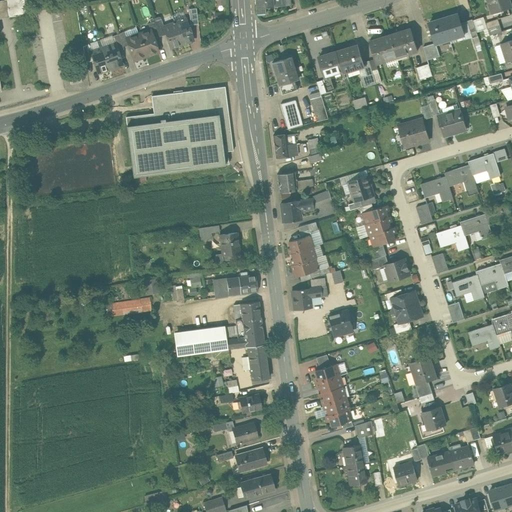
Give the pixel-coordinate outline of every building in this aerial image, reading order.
[(0,0),(0,15),(12,14),(13,16),(28,13),(25,0),(0,0)] [(509,0),(488,0),(491,9),(500,6),(502,10),(511,7),(509,0)] [(196,8),(189,9),(191,25),(198,24),(196,8)] [(457,13),(444,18),(450,39),(451,39),(450,36),(463,32),(464,35),(465,35),(458,13),(457,13)] [(484,17),(474,20),(477,32),(488,28),(486,22),(484,17)] [(186,18),(184,18),(185,19),(175,23),(182,44),(193,40),(186,18)] [(444,18),(430,22),(432,28),(431,28),(436,43),(450,39),(444,18)] [(161,19),(154,21),(159,34),(159,36),(166,34),(163,27),(164,26),(161,19)] [(472,19),(467,21),(473,38),(478,36),(472,19)] [(498,19),(486,22),(488,28),(500,25),(498,19)] [(154,21),(148,23),(150,30),(151,30),(153,36),(159,34),(154,21)] [(164,26),(163,27),(166,34),(171,47),(182,44),(175,23),(174,22),(173,22),(173,23),(164,26)] [(500,25),(488,28),(490,35),(502,31),(500,25)] [(410,29),(390,35),(397,57),(418,50),(411,28),(410,29)] [(150,30),(138,34),(146,56),(158,52),(153,36),(151,30),(150,30)] [(125,31),(118,34),(123,47),(129,45),(126,38),(127,38),(125,31)] [(123,47),(118,34),(112,36),(115,44),(115,43),(118,51),(124,49),(123,47)] [(127,38),(126,38),(129,45),(134,60),(146,56),(138,34),(127,38)] [(390,35),(370,41),(369,41),(376,63),(397,57),(390,35)] [(511,40),(501,44),(507,62),(510,61),(511,64),(511,63),(511,40)] [(115,44),(103,48),(110,68),(122,64),(118,51),(115,43),(115,44)] [(433,43),(423,46),(428,60),(437,57),(433,43)] [(91,52),(88,44),(83,46),(85,62),(93,59),(91,52)] [(358,45),(337,51),(343,71),(344,72),(364,66),(365,66),(363,62),(358,45)] [(91,52),(93,59),(98,73),(110,68),(103,48),(91,52)] [(337,51),(318,57),(324,76),(343,71),(337,51)] [(290,58),(272,63),(282,94),(298,89),(290,66),(292,65),(290,58)] [(369,60),(363,62),(365,66),(364,66),(367,76),(373,74),(372,70),(369,60)] [(429,64),(417,67),(420,79),(432,75),(429,64)] [(382,82),(378,68),(372,70),(373,74),(376,83),(382,82)] [(502,73),(488,76),(490,84),(504,80),(502,73)] [(326,79),(317,81),(321,94),(330,91),(326,79)] [(182,90),(173,91),(174,93),(152,96),(154,113),(126,117),(127,126),(133,176),(224,164),(228,163),(227,151),(233,150),(225,86),(182,92),(182,90)] [(354,106),(367,104),(365,97),(353,99),(354,106)] [(427,101),(428,104),(432,115),(440,113),(435,99),(429,100),(427,101)] [(295,100),(281,104),(288,129),(302,125),(295,100)] [(497,103),(490,105),(494,117),(500,116),(497,103)] [(432,115),(428,104),(422,106),(425,119),(432,117),(432,115)] [(459,110),(440,116),(445,135),(465,129),(461,117),(462,116),(461,115),(460,115),(459,110)] [(422,119),(399,125),(405,146),(428,140),(422,119)] [(286,134),(273,135),(276,158),(298,155),(296,144),(287,145),(286,134)] [(317,138),(307,140),(310,150),(318,148),(317,143),(318,142),(317,138)] [(320,153),(308,156),(310,163),(322,160),(320,153)] [(494,153),(468,161),(469,164),(470,164),(473,175),(489,170),(491,176),(499,173),(500,176),(501,175),(494,153)] [(469,164),(444,172),(446,175),(449,186),(450,186),(464,181),(468,196),(479,193),(473,175),(470,164),(469,164)] [(342,184),(348,182),(368,175),(367,170),(341,178),(342,184)] [(294,172),(277,174),(280,193),(297,190),(305,188),(304,180),(295,181),(294,172)] [(368,175),(348,182),(355,201),(375,195),(368,175)] [(446,175),(421,183),(425,197),(442,192),(444,198),(452,196),(453,198),(450,186),(449,186),(446,175)] [(490,183),(494,195),(503,192),(499,180),(490,183)] [(329,190),(313,196),(313,199),(315,208),(333,202),(329,190)] [(377,202),(375,195),(355,201),(349,203),(351,210),(361,207),(372,203),(377,202)] [(313,199),(281,203),(283,221),(300,219),(299,210),(315,208),(313,199)] [(511,210),(509,202),(484,210),(485,213),(489,224),(505,219),(507,225),(511,223),(511,210)] [(363,213),(364,212),(374,209),(372,203),(361,207),(363,213)] [(428,203),(416,207),(418,212),(429,209),(428,203)] [(374,209),(364,212),(368,223),(388,217),(386,211),(389,210),(387,205),(374,209)] [(429,209),(418,212),(420,218),(431,214),(429,209)] [(485,213),(460,221),(461,225),(462,225),(465,235),(481,230),(483,236),(491,234),(492,236),(493,236),(489,224),(485,213)] [(431,214),(420,218),(422,224),(433,220),(431,214)] [(388,217),(368,223),(367,223),(371,235),(372,235),(372,234),(391,228),(389,222),(392,221),(390,216),(388,217)] [(308,224),(298,227),(300,232),(310,229),(308,224)] [(461,225),(437,233),(441,247),(457,241),(459,247),(468,245),(469,247),(465,235),(462,225),(461,225)] [(391,228),(372,234),(372,235),(375,246),(383,243),(395,239),(393,233),(396,232),(394,227),(391,228)] [(310,229),(300,232),(301,237),(309,235),(311,235),(310,229)] [(226,232),(225,234),(219,234),(222,253),(223,263),(240,260),(239,253),(240,253),(237,232),(228,233),(226,232)] [(301,237),(289,241),(291,247),(288,248),(290,254),(291,253),(312,247),(313,247),(309,235),(301,237)] [(375,246),(372,247),(373,253),(385,249),(383,243),(375,246)] [(312,247),(291,253),(293,259),(291,259),(292,265),(314,258),(315,258),(312,247)] [(385,249),(373,253),(375,258),(386,255),(387,255),(385,249)] [(443,252),(432,256),(434,262),(445,258),(443,252)] [(222,253),(216,254),(214,256),(215,262),(217,263),(223,263),(222,253)] [(375,258),(369,261),(372,270),(385,265),(389,264),(386,255),(375,258)] [(511,255),(500,259),(501,263),(505,273),(511,271),(511,255)] [(314,258),(292,265),(291,265),(293,270),(296,269),(297,276),(318,269),(314,258)] [(445,258),(434,262),(436,267),(447,264),(445,258)] [(389,264),(385,265),(390,280),(410,274),(405,259),(389,264)] [(501,263),(476,271),(477,274),(481,285),(497,280),(499,286),(507,283),(508,286),(509,285),(505,273),(501,263)] [(447,264),(436,267),(437,273),(449,269),(447,264)] [(201,272),(189,274),(191,287),(202,286),(200,278),(202,278),(201,272)] [(255,274),(226,278),(229,295),(257,291),(255,274)] [(477,274),(452,282),(457,296),(473,291),(475,297),(484,294),(484,297),(485,297),(481,285),(477,274)] [(144,280),(147,294),(159,292),(157,278),(144,280)] [(226,278),(213,280),(215,297),(229,295),(226,278)] [(176,285),(171,285),(173,301),(185,299),(183,285),(176,286),(176,285)] [(320,287),(292,290),(294,310),(311,308),(310,297),(321,296),(320,287)] [(401,289),(386,294),(388,300),(392,298),(403,294),(401,289)] [(403,294),(392,298),(396,309),(418,302),(415,291),(403,294)] [(150,298),(105,304),(107,317),(152,310),(150,298)] [(242,303),(240,304),(244,339),(263,337),(259,301),(242,303)] [(418,302),(396,309),(400,322),(400,323),(409,320),(423,316),(418,302)] [(459,302),(448,305),(450,311),(461,307),(459,302)] [(244,339),(240,304),(234,305),(236,326),(238,338),(226,339),(227,349),(228,349),(245,347),(244,339)] [(461,307),(450,311),(451,317),(463,313),(461,307)] [(347,310),(329,316),(328,316),(334,336),(335,336),(343,333),(344,333),(343,330),(353,327),(348,310),(347,310)] [(463,313),(451,317),(453,322),(465,319),(463,313)] [(511,313),(492,320),(493,323),(499,343),(511,339),(511,338),(511,313)] [(409,320),(400,323),(400,322),(394,324),(397,333),(412,329),(409,320)] [(493,323),(468,331),(473,346),(489,340),(491,346),(500,344),(499,343),(493,323)] [(225,329),(226,339),(238,338),(236,326),(224,327),(225,329)] [(225,329),(175,336),(178,356),(201,353),(227,349),(226,339),(225,329)] [(247,347),(247,346),(264,344),(263,337),(244,339),(245,347),(247,347)] [(369,352),(378,349),(374,341),(366,345),(369,352)] [(264,344),(247,346),(247,347),(248,356),(250,369),(252,380),(268,377),(269,378),(264,344)] [(227,349),(201,353),(202,359),(229,356),(228,349),(227,349)] [(327,354),(316,357),(318,363),(328,360),(327,354)] [(248,356),(242,357),(243,370),(250,369),(248,356)] [(431,356),(411,362),(411,363),(412,363),(418,383),(417,383),(418,384),(437,377),(431,357),(431,356)] [(328,360),(318,363),(320,369),(330,366),(328,360)] [(344,360),(337,361),(340,373),(346,372),(344,360)] [(320,369),(315,370),(317,376),(314,377),(316,382),(338,376),(335,364),(330,366),(320,369)] [(338,376),(316,382),(317,388),(320,387),(322,393),(322,392),(342,386),(338,376)] [(510,383),(494,388),(494,389),(500,406),(500,407),(511,402),(511,388),(511,384),(511,383),(510,383)] [(430,384),(417,388),(420,396),(433,392),(430,384)] [(342,386),(322,392),(322,393),(324,398),(322,399),(323,404),(346,397),(342,386)] [(433,392),(420,396),(422,403),(435,399),(433,392)] [(473,392),(466,394),(469,405),(476,402),(473,392)] [(232,393),(219,396),(221,403),(234,400),(232,393)] [(259,394),(239,398),(242,412),(261,408),(259,394)] [(346,397),(323,404),(325,409),(327,409),(329,414),(348,409),(349,408),(346,397)] [(440,406),(423,412),(428,430),(446,424),(440,406)] [(348,409),(329,414),(326,415),(327,421),(330,420),(332,426),(341,423),(352,420),(348,409)] [(232,420),(213,425),(214,431),(226,429),(228,430),(232,429),(232,428),(234,428),(232,420)] [(352,420),(341,423),(343,428),(353,425),(352,420)] [(234,428),(232,428),(232,429),(236,443),(258,437),(254,422),(234,428)] [(477,426),(470,429),(474,440),(481,438),(477,426)] [(511,426),(506,429),(506,431),(493,435),(497,449),(499,449),(501,453),(511,449),(511,426)] [(470,429),(464,430),(468,442),(474,440),(470,429)] [(425,443),(417,445),(421,458),(429,455),(425,443)] [(361,444),(343,447),(344,455),(345,455),(347,466),(363,463),(362,457),(363,457),(361,444)] [(470,446),(451,451),(456,468),(475,463),(470,446)] [(262,448),(235,455),(240,470),(267,463),(262,448)] [(232,450),(217,454),(219,461),(233,457),(232,450)] [(451,451),(428,458),(433,475),(456,468),(451,451)] [(412,462),(394,467),(399,485),(418,479),(412,462)] [(363,463),(347,466),(349,477),(348,477),(350,485),(367,482),(365,468),(364,469),(363,463)] [(381,471),(373,472),(376,486),(383,484),(381,471)] [(270,474),(240,482),(244,498),(275,489),(270,474)] [(511,484),(489,491),(495,509),(511,503),(511,484)] [(185,486),(169,491),(171,496),(187,492),(185,486)] [(166,490),(144,496),(146,503),(168,497),(166,490)] [(221,497),(204,502),(207,511),(218,511),(225,510),(221,497)] [(481,511),(477,501),(477,498),(470,500),(469,498),(462,500),(462,502),(456,504),(458,511),(481,511)] [(489,511),(485,498),(477,501),(481,511),(489,511)]
